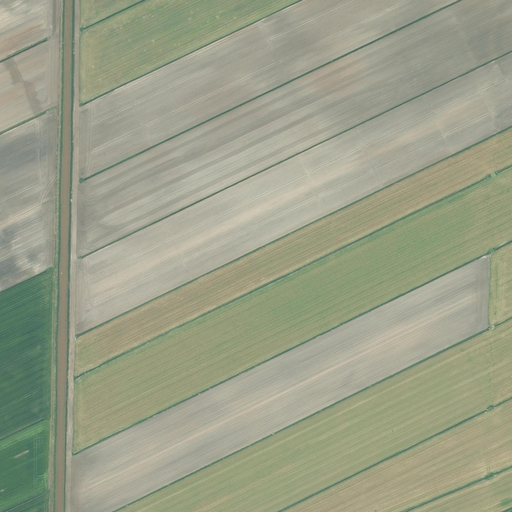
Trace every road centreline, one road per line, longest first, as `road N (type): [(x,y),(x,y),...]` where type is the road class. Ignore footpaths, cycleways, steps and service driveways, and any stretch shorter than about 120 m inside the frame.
road 1 (track): [(50,511),(60,0)]
road 2 (track): [(73,339),(78,0)]
